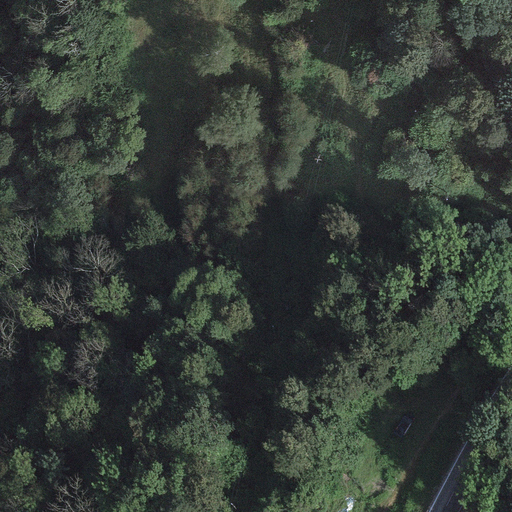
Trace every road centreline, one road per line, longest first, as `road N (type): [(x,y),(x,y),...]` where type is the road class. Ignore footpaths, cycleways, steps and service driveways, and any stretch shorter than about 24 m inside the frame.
road 1 (track): [(386,511),(511,308)]
road 2 (tertiary): [(441,511),(511,391)]
